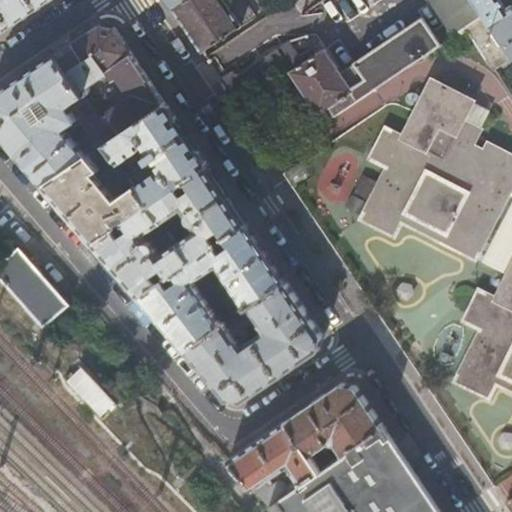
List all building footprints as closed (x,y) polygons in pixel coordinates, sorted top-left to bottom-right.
[(0,0),(0,29),(43,0),(0,0)] [(188,27),(203,50),(243,23),(226,0),(181,0),(173,6),(188,27)] [(465,25),(483,13),(474,0),(433,0),(446,19),(432,28),(423,15),(342,68),(325,44),(312,53),(308,47),(300,52),(289,37),(240,69),(236,69),(233,66),(220,75),(222,78),(240,104),(292,69),(326,119),(465,25)] [(474,0),(483,13),(490,23),(511,8),(511,4),(510,2),(504,5),(500,0),(474,0)] [(511,8),(490,23),(511,55),(511,8)] [(117,63),(133,53),(123,38),(115,26),(107,24),(99,23),(56,53),(80,88),(117,63)] [(464,41),(458,32),(447,40),(452,48),(464,41)] [(0,131),(44,183),(106,141),(114,136),(109,129),(83,147),(70,129),(75,125),(73,122),(78,118),(69,105),(84,94),(80,88),(56,53),(0,91),(0,131)] [(123,131),(166,101),(133,53),(117,63),(137,92),(109,111),(123,131)] [(450,74),(447,75),(445,79),(456,85),(461,75),(458,74),(453,74),(450,74)] [(382,178),(467,121),(478,99),(436,77),(406,134),(389,125),(372,155),(389,164),(382,178)] [(152,201),(208,163),(196,147),(166,101),(123,131),(114,136),(106,141),(111,149),(119,160),(145,143),(156,159),(151,162),(156,170),(136,184),(149,204),(152,201)] [(484,130),(467,121),(382,178),(362,217),(396,235),(404,219),(477,258),(482,247),(488,251),(486,255),(507,267),(510,262),(511,263),(511,266),(497,296),(479,286),(463,317),(480,326),(452,379),(486,397),(494,381),(511,390),(511,152),(491,142),(486,151),(475,145),(484,130)] [(44,183),(94,241),(149,204),(136,184),(135,183),(117,195),(98,168),(104,165),(99,157),(111,149),(106,141),(44,183)] [(193,257),(247,222),(232,199),(208,163),(152,201),(165,220),(185,206),(191,215),(190,217),(192,220),(195,221),(199,228),(180,240),(193,257)] [(360,193),(378,181),(366,175),(357,192),(360,193)] [(378,181),(360,193),(369,198),(378,181)] [(357,195),(346,202),(362,211),(368,201),(357,195)] [(0,196),(0,221),(5,228),(18,217),(0,196)] [(139,294),(193,257),(180,240),(162,253),(156,246),(157,243),(156,242),(154,240),(152,240),(147,233),(165,220),(152,201),(149,204),(94,241),(139,294)] [(254,231),(247,222),(193,257),(139,294),(186,348),(224,323),(194,280),(218,264),(248,306),(250,305),(287,280),(254,231)] [(20,249),(0,265),(0,280),(43,331),(70,308),(20,249)] [(310,315),(287,280),(250,305),(265,327),(256,334),(252,329),(246,334),(249,338),(240,344),(225,322),(224,323),(186,348),(228,398),(235,398),(243,399),(320,347),(322,332),(310,315)] [(112,403),(77,367),(63,381),(97,417),(112,403)] [(335,443),(343,454),(384,426),(356,385),(349,384),(342,382),(287,420),(310,455),(329,442),(335,443)] [(267,506),(320,470),(310,455),(287,420),(228,460),(267,506)] [(320,470),(267,506),(268,506),(273,511),(442,511),(384,426),(343,454),(320,470)]
